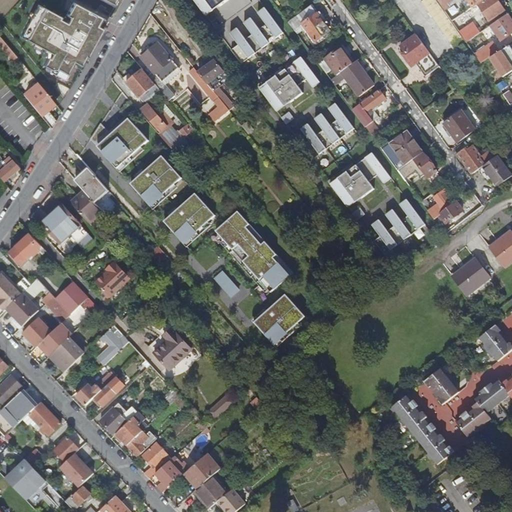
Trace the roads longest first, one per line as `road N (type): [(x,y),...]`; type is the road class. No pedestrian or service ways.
road 1 (residential): [(236,312),(70,122)]
road 2 (residential): [(167,511),(0,337)]
road 3 (residential): [(463,178),(332,0)]
road 4 (residential): [(17,205),(144,351)]
road 5 (residential): [(70,122),(144,0)]
